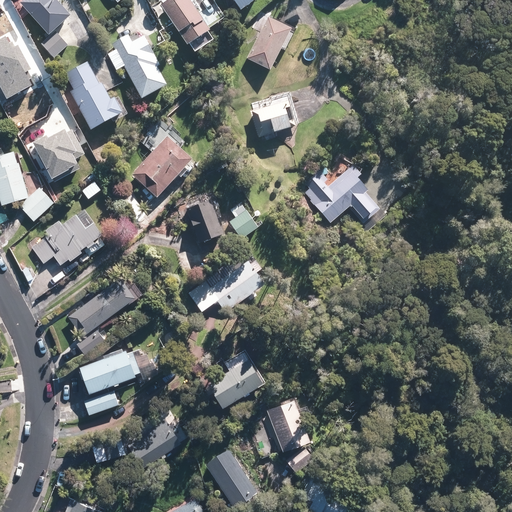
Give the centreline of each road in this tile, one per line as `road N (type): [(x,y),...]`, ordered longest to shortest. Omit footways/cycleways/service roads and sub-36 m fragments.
road 1 (residential): [(14,511),(39,416),(30,352),(0,284)]
road 2 (unknown): [(312,0),(380,121),(371,171)]
